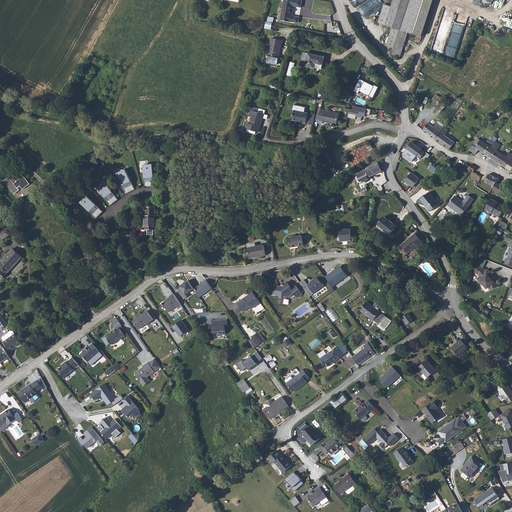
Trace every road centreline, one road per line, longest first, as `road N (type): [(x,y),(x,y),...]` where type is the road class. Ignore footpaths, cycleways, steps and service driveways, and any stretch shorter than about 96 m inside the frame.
road 1 (unclassified): [(450,300),(352,255),(227,271),(176,269),(37,361)]
road 2 (unclassified): [(402,131),(388,172),(435,243),(450,300)]
road 3 (residential): [(316,475),(282,428),(358,375)]
road 4 (unclassified): [(337,0),(357,41),(398,88),(404,126)]
road 5 (unclassified): [(404,126),(511,180)]
